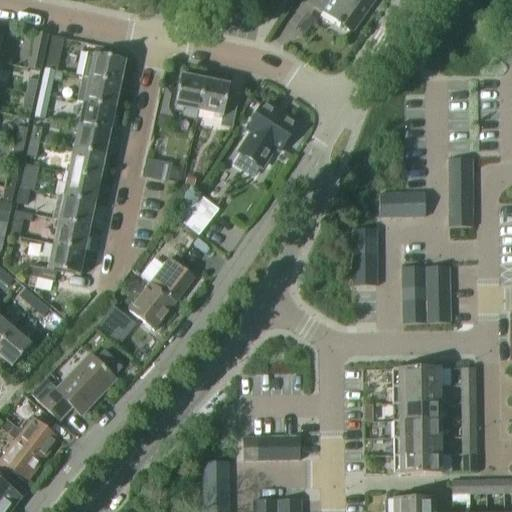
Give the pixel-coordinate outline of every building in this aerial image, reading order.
[(376,0),(316,0),(312,6),(352,34),(376,0)] [(34,34),(27,70),(39,73),(46,37),(34,34)] [(51,38),(44,70),(55,73),(62,40),(51,38)] [(125,62),(86,54),(81,79),(119,87),(125,62)] [(48,97),(53,73),(43,71),(38,95),(48,97)] [(203,81),(179,76),(176,93),(164,90),(159,115),(170,118),(172,108),(197,113),(203,81)] [(33,96),(36,81),(27,79),(24,94),(33,96)] [(119,87),(81,79),(75,103),(81,104),(114,111),(119,87)] [(236,105),(223,102),(227,86),(203,81),(197,113),(220,118),(218,127),(231,130),(236,105)] [(33,96),(24,94),(20,109),(30,111),(33,96)] [(48,97),(38,95),(33,118),(43,120),(48,97)] [(114,111),(81,104),(76,128),(109,135),(114,111)] [(237,155),(238,156),(259,169),(260,170),(273,150),(278,154),(295,127),(262,105),(244,132),(249,135),(237,155)] [(23,144),(26,129),(16,127),(13,142),(23,144)] [(38,144),(40,129),(31,127),(28,142),(38,144)] [(109,135),(76,128),(71,152),(104,159),(109,135)] [(20,159),(23,144),(13,142),(10,157),(20,159)] [(38,144),(28,142),(25,157),(35,158),(38,144)] [(104,159),(71,152),(66,175),(99,182),(104,159)] [(472,160),(448,160),(448,170),(472,170),(472,160)] [(172,168),(169,179),(181,182),(183,170),(172,168)] [(472,181),(472,170),(448,170),(448,181),(472,181)] [(16,177),(7,175),(3,189),(13,191),(16,177)] [(27,192),(31,177),(21,175),(18,190),(27,192)] [(99,182),(66,175),(61,199),(94,206),(99,182)] [(472,193),(472,181),(448,181),(448,193),(472,193)] [(1,202),(0,206),(0,213),(8,215),(10,205),(12,192),(3,190),(1,202)] [(27,192),(18,190),(15,205),(24,207),(27,192)] [(197,236),(223,203),(209,192),(203,200),(195,195),(176,220),(197,236)] [(424,217),(423,193),(413,194),(413,217),(424,217)] [(472,205),(472,193),(448,193),(448,205),(472,205)] [(389,218),(389,194),(378,194),(379,218),(389,218)] [(401,217),(401,194),(389,194),(389,218),(401,217)] [(413,217),(413,194),(401,194),(401,217),(413,217)] [(94,206),(61,199),(55,198),(51,221),(56,222),(89,229),(94,206)] [(472,215),(472,205),(448,205),(448,216),(472,215)] [(448,216),(448,227),(472,227),(472,215),(448,216)] [(11,222),(8,237),(18,239),(21,224),(11,222)] [(89,229),(56,222),(50,247),(83,254),(89,229)] [(375,241),(375,229),(351,229),(351,241),(375,241)] [(375,252),(375,241),(351,241),(351,252),(375,252)] [(83,254),(50,247),(45,270),(31,267),(28,279),(53,284),(55,273),(78,278),(83,254)] [(375,263),(375,252),(351,252),(351,263),(375,263)] [(194,280),(168,260),(149,284),(175,304),(194,280)] [(375,263),(351,263),(352,275),(376,275),(375,263)] [(448,279),(448,267),(425,268),(425,279),(448,279)] [(425,279),(425,268),(400,268),(401,279),(425,279)] [(0,270),(0,281),(6,287),(12,280),(0,270)] [(352,275),(352,286),(376,286),(376,275),(352,275)] [(425,290),(425,279),(401,279),(401,290),(425,290)] [(448,290),(448,279),(425,279),(425,290),(448,290)] [(149,285),(142,280),(133,293),(139,297),(128,312),(154,332),(175,304),(149,284),(149,285)] [(425,301),(425,290),(401,290),(401,301),(425,301)] [(448,300),(448,290),(425,290),(425,301),(448,300)] [(37,301),(25,291),(19,298),(30,308),(37,301)] [(448,312),(448,300),(425,301),(425,312),(448,312)] [(30,308),(42,318),(48,312),(37,301),(30,308)] [(425,312),(425,301),(401,301),(401,313),(425,312)] [(112,309),(95,331),(116,347),(133,325),(112,309)] [(425,325),(425,312),(401,313),(401,325),(425,325)] [(448,324),(448,312),(425,312),(425,325),(448,324)] [(0,344),(11,332),(0,322),(0,344)] [(30,347),(11,332),(0,344),(0,359),(11,369),(30,347)] [(115,382),(88,357),(55,392),(45,382),(31,397),(59,423),(72,409),(81,418),(115,382)] [(439,388),(439,370),(391,370),(392,388),(439,388)] [(473,387),(472,370),(459,370),(459,387),(473,387)] [(473,405),(473,387),(459,387),(460,405),(473,405)] [(439,405),(439,388),(392,388),(392,406),(439,405)] [(439,422),(439,405),(392,406),(392,423),(439,422)] [(473,422),(473,405),(460,405),(460,422),(473,422)] [(59,442),(32,421),(29,424),(26,421),(18,431),(22,434),(16,441),(27,449),(26,451),(42,463),(59,442)] [(439,439),(439,422),(392,423),(392,440),(439,439)] [(473,439),(473,422),(460,422),(460,439),(473,439)] [(277,462),(277,437),(265,438),(266,462),(277,462)] [(287,462),(287,437),(277,437),(277,462),(287,462)] [(299,461),(298,437),(287,437),(287,462),(299,461)] [(255,462),(254,438),(243,438),(243,463),(255,462)] [(266,462),(265,438),(254,438),(255,462),(266,462)] [(440,457),(439,439),(392,440),(392,457),(440,457)] [(473,456),(473,439),(460,439),(460,456),(473,456)] [(42,463),(26,451),(27,449),(16,441),(0,461),(0,475),(4,479),(9,472),(25,485),(42,463)] [(473,474),(473,456),(460,456),(460,474),(473,474)] [(440,475),(440,457),(392,457),(392,475),(440,475)] [(226,474),(226,463),(202,464),(203,475),(226,474)] [(227,485),(226,474),(203,475),(203,486),(227,485)] [(511,493),(511,481),(502,482),(502,494),(511,493)] [(468,494),(468,482),(450,483),(450,495),(468,494)] [(485,494),(485,482),(468,482),(468,494),(485,494)] [(502,494),(502,482),(485,482),(485,494),(502,494)] [(227,497),(227,485),(203,486),(203,497),(227,497)] [(0,511),(8,511),(18,499),(0,486),(0,511)] [(227,508),(227,497),(203,497),(203,509),(227,508)] [(433,511),(433,500),(386,501),(386,503),(390,502),(390,511),(433,511)] [(276,511),(276,501),(253,502),(253,511),(276,511)] [(279,511),(301,511),(301,501),(276,501),(276,511),(279,511)]
